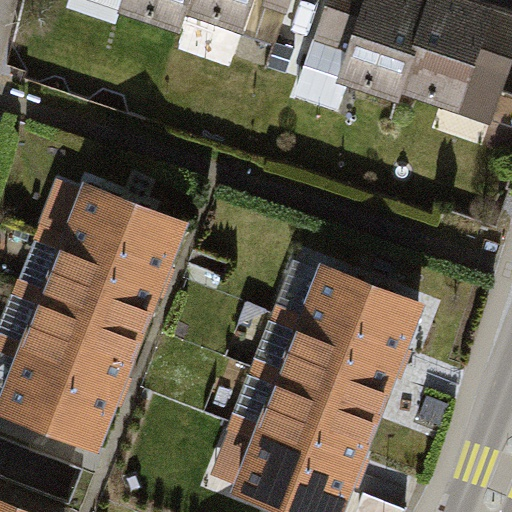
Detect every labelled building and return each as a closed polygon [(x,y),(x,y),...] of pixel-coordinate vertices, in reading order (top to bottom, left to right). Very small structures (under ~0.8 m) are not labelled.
[(174,29),(185,0),(80,0),(76,13),(120,30),(127,11),(174,29)] [(185,0),(174,29),(238,53),(256,7),(287,18),(294,0),(185,0)] [(386,96),(420,0),(327,0),(291,99),(341,117),(353,85),(386,96)] [(420,0),(386,96),(450,120),(454,110),(490,123),(511,60),(511,15),(467,0),(420,0)] [(130,335),(172,224),(63,183),(21,293),(130,335)] [(378,422),(420,311),(311,270),(269,381),(378,422)] [(0,411),(89,445),(130,335),(21,293),(0,348),(0,411)] [(282,511),(344,511),(378,422),(269,381),(227,491),(282,511)]
